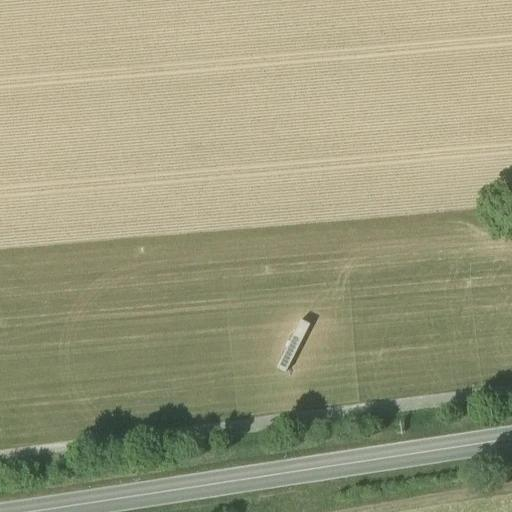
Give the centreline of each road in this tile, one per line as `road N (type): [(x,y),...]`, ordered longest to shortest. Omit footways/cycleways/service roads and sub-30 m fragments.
road 1 (tertiary): [(35,511),(511,440)]
road 2 (track): [(511,492),(390,511)]
